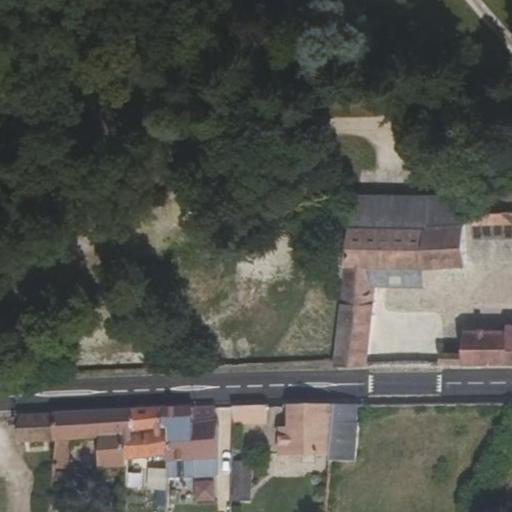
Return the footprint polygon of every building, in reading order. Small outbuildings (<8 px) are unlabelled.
[(391,195),(342,195),(340,224),(337,264),(330,367),(364,366),(370,263),(459,258),(457,224),(507,224),(507,210),(458,209),(457,195),(391,195)] [(333,224),(330,264),(337,264),(340,224),(333,224)] [(502,336),(459,338),(460,364),(511,363),(511,327),(502,328),(502,336)] [(274,429),(274,457),(334,458),(335,421),(335,404),(284,403),(284,430),(274,429)] [(360,405),(335,404),(335,421),(359,422),(360,405)] [(226,406),(226,426),(232,426),(234,406),(226,406)] [(262,425),(259,406),(234,406),(232,426),(262,425)] [(182,482),(210,480),(210,407),(153,410),(148,458),(146,469),(180,465),(182,482)] [(117,458),(148,458),(153,410),(122,412),(117,458)] [(114,474),(117,458),(122,412),(47,415),(48,441),(45,472),(58,475),(62,446),(89,445),(90,475),(114,474)] [(48,441),(47,415),(11,418),(14,445),(48,441)] [(359,460),(359,422),(335,421),(334,458),(334,460),(359,460)] [(252,503),(252,462),(233,462),(232,502),(252,503)]
